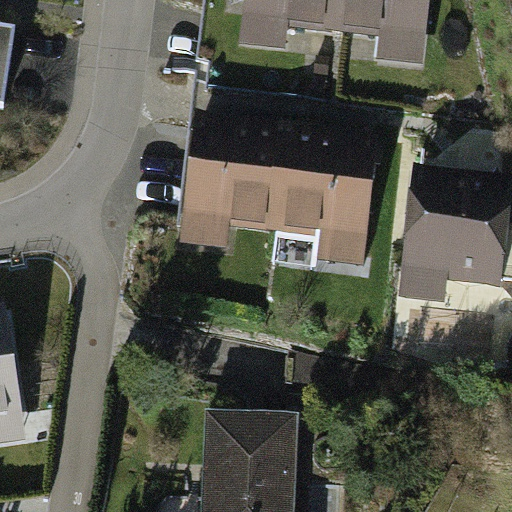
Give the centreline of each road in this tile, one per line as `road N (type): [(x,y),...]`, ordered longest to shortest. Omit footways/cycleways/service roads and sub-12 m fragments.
road 1 (residential): [(68,511),(99,297),(88,250),(64,215)]
road 2 (residential): [(64,215),(105,150),(133,0)]
